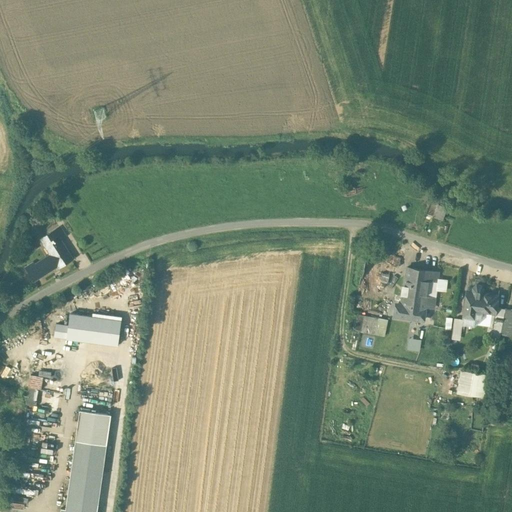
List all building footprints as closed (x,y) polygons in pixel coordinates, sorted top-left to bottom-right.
[(446,208),(438,205),(434,217),(443,220),(446,208)] [(66,237),(60,227),(55,230),(61,240),(66,237)] [(61,240),(55,230),(41,239),(51,255),(35,265),(34,262),(25,267),(33,280),(34,281),(57,266),(59,268),(73,260),(61,240)] [(403,251),(370,242),(367,250),(365,258),(360,278),(359,285),(381,290),(383,284),(387,284),(390,266),(398,267),(403,251)] [(439,272),(406,267),(401,304),(396,303),(394,316),(423,320),(426,305),(435,307),(439,272)] [(482,288),(480,286),(476,285),(474,287),(473,292),(466,291),(463,315),(474,317),(475,308),(494,311),(495,307),(497,296),(481,294),(482,288)] [(504,308),(495,307),(494,311),(493,318),(502,320),(504,308)] [(511,309),(504,308),(502,320),(511,321),(511,309)] [(121,320),(70,314),(67,338),(118,345),(121,320)] [(388,320),(357,314),(354,329),(385,335),(388,320)] [(462,318),(454,317),(451,334),(460,335),(462,318)] [(502,320),(493,318),(491,332),(500,333),(502,320)] [(511,334),(511,321),(502,320),(500,333),(511,335),(511,334)] [(419,350),(421,338),(408,336),(406,348),(419,350)] [(491,375),(464,371),(462,382),(475,384),(474,392),(488,395),(491,375)] [(38,403),(41,375),(29,373),(26,402),(38,403)] [(111,414),(79,410),(75,439),(106,444),(111,414)] [(97,511),(106,445),(75,441),(66,510),(61,508),(60,511),(97,511)]
